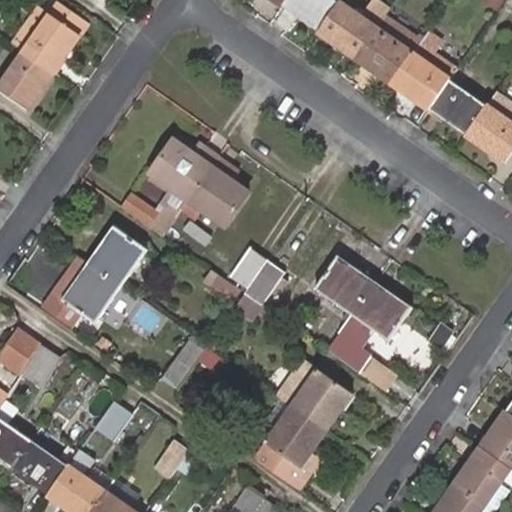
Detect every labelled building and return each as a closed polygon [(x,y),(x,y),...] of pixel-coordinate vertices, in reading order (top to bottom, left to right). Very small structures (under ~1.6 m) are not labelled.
[(319,33),(340,3),(335,0),(286,0),(286,1),(300,11),(296,16),(319,33)] [(365,16),(343,0),(341,0),(340,3),(319,33),(343,49),(346,44),(360,53),(379,25),(365,16)] [(379,25),(387,15),(391,9),(378,0),(375,0),(365,16),(379,25)] [(282,6),(296,16),(300,11),(286,1),(282,6)] [(66,58),(82,36),(91,24),(62,3),(50,19),(35,8),(12,42),(27,53),(50,69),(61,54),(66,58)] [(369,67),(393,83),(426,36),(401,19),(399,23),(387,15),(379,25),(360,53),(372,62),(369,67)] [(442,41),(433,36),(429,32),(426,36),(393,83),(416,99),(419,94),(434,105),(450,81),(457,70),(433,53),(442,41)] [(343,49),(356,58),(360,53),(346,44),(343,49)] [(29,110),(45,87),(40,83),(50,69),(27,53),(0,89),(29,110)] [(356,58),(369,67),(372,62),(360,53),(356,58)] [(50,69),(56,73),(66,58),(61,54),(50,69)] [(45,87),(56,73),(50,69),(40,83),(45,87)] [(446,120),(467,135),(487,107),(450,81),(434,105),(449,116),(446,120)] [(511,149),(511,101),(497,91),(487,107),(467,135),(489,151),(493,146),(507,156),(511,149)] [(416,99),(431,109),(434,105),(419,94),(416,99)] [(431,109),(446,120),(449,116),(434,105),(431,109)] [(192,152),(196,146),(180,134),(175,141),(192,152)] [(189,199),(206,175),(212,166),(218,157),(198,143),(196,146),(192,152),(175,141),(152,173),(151,176),(172,190),(163,203),(169,207),(153,229),(163,236),(166,232),(177,216),(180,212),(189,199)] [(504,161),(507,156),(493,146),(489,151),(504,161)] [(239,172),(218,157),(212,166),(206,175),(189,199),(180,212),(192,222),(202,208),(227,226),(250,192),(233,181),(239,172)] [(108,245),(120,229),(116,226),(104,242),(108,245)] [(104,242),(88,263),(122,287),(149,249),(120,229),(108,245),(104,242)] [(248,290),(268,261),(251,248),(231,278),(248,290)] [(122,287),(88,263),(77,255),(51,292),(66,303),(96,324),(122,287)] [(353,315),(376,282),(339,256),(316,289),(353,315)] [(285,272),(268,261),(248,290),(265,301),(283,276),(285,272)] [(232,302),(241,290),(212,270),(204,282),(232,302)] [(292,282),(283,276),(265,301),(274,307),(292,282)] [(414,307),(376,282),(353,315),(328,351),(361,374),(372,360),(375,356),(362,347),(369,337),(362,331),(367,323),(375,329),(390,340),(414,307)] [(369,337),(375,329),(367,323),(362,331),(369,337)] [(442,350),(455,332),(444,325),(432,343),(442,350)] [(0,356),(0,358),(23,374),(24,372),(42,346),(19,329),(0,356)] [(198,361),(205,352),(189,341),(164,376),(180,387),(198,361)] [(42,346),(24,372),(45,386),(63,360),(42,346)] [(226,359),(208,347),(205,352),(198,361),(216,374),(226,359)] [(372,360),(361,374),(386,391),(396,376),(372,360)] [(295,407),(328,430),(343,409),(338,405),(349,390),(321,370),(295,407)] [(354,393),(349,390),(338,405),(343,409),(354,393)] [(269,443),(257,459),(301,489),(312,473),(302,466),(312,453),(328,430),(295,407),(283,399),(267,421),(278,429),(269,443)] [(117,439),(135,413),(116,400),(99,425),(99,427),(117,439)] [(511,467),(511,468),(511,413),(508,411),(491,435),(496,439),(488,451),(511,467)] [(33,438),(0,415),(0,460),(12,469),(33,438)] [(257,435),(269,443),(278,429),(267,421),(257,435)] [(491,435),(482,448),(488,451),(496,439),(491,435)] [(71,465),(33,438),(12,469),(35,485),(38,480),(53,490),(71,465)] [(176,471),(190,451),(175,441),(157,466),(172,477),(176,471)] [(482,448),(472,463),(477,466),(488,451),(482,448)] [(96,460),(82,450),(71,465),(53,490),(68,501),(64,506),(73,511),(92,511),(108,491),(85,475),(93,464),(96,460)] [(198,457),(190,451),(176,471),(184,477),(198,457)] [(472,463),(456,487),(484,506),(511,467),(488,451),(477,466),(472,463)] [(302,466),(312,473),(322,460),(312,453),(302,466)] [(85,475),(108,491),(116,479),(93,464),(85,475)] [(38,480),(35,485),(50,495),(53,490),(38,480)] [(257,511),(266,500),(248,487),(230,511),(257,511)] [(479,511),(484,506),(456,487),(441,507),(446,510),(445,511),(479,511)] [(53,490),(50,495),(64,506),(68,501),(53,490)] [(137,511),(108,491),(92,511),(137,511)] [(282,511),(266,500),(257,511),(282,511)]
